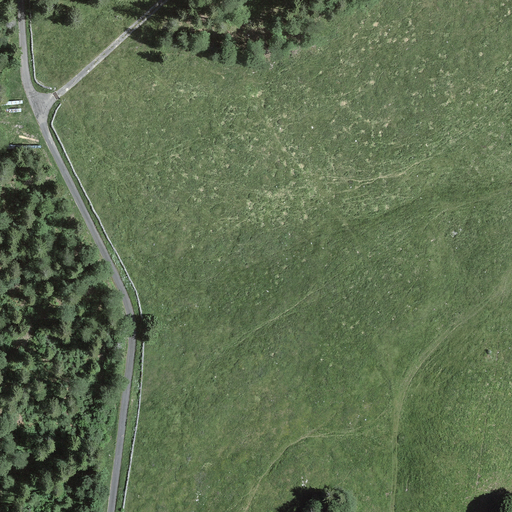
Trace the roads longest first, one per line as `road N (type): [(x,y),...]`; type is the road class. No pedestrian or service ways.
road 1 (track): [(113,511),(131,311),(35,109),(21,0)]
road 2 (track): [(165,0),(77,82),(35,109)]
